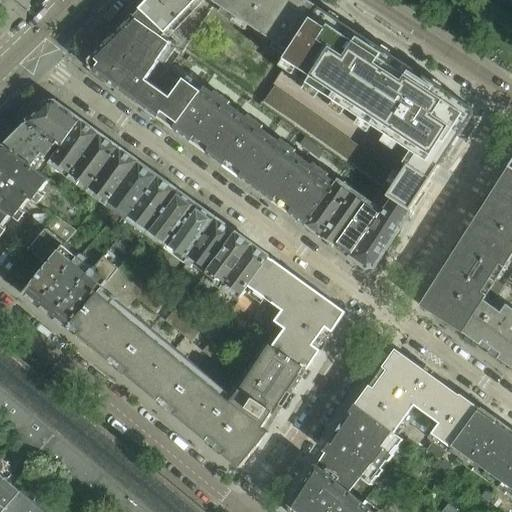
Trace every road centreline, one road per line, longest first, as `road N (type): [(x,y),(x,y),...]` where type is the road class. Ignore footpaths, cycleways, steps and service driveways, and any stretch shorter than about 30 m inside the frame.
road 1 (residential): [(382,311),(31,53)]
road 2 (residential): [(244,511),(0,310)]
road 3 (residential): [(511,107),(382,311)]
road 4 (residential): [(382,311),(252,511)]
road 5 (residential): [(357,0),(511,103)]
road 6 (residential): [(511,403),(382,311)]
